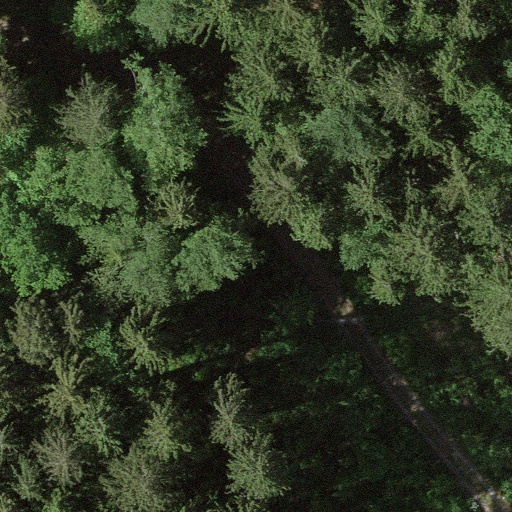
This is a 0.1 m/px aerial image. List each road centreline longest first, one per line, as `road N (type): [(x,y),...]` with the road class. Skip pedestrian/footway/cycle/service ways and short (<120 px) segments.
road 1 (track): [(504,511),(385,381),(189,85),(145,53),(0,31)]
road 2 (track): [(189,85),(279,0)]
